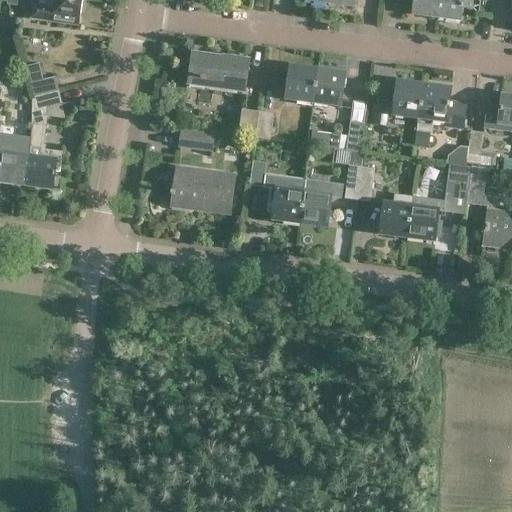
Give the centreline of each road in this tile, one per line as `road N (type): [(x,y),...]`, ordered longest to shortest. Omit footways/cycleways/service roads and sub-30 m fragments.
road 1 (residential): [(511,298),(98,244)]
road 2 (residential): [(511,66),(139,14)]
road 3 (unclassified): [(85,511),(98,244)]
road 4 (residential): [(98,244),(139,14)]
